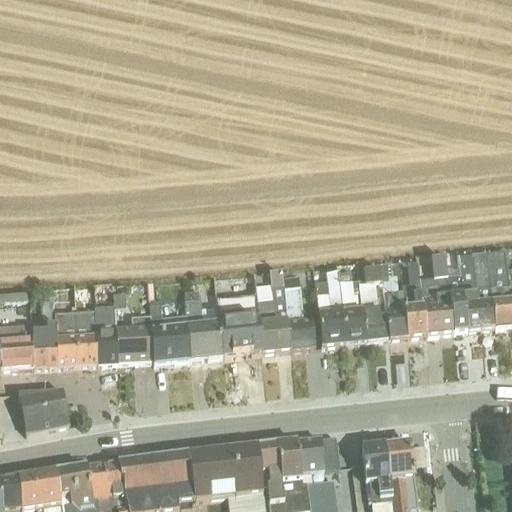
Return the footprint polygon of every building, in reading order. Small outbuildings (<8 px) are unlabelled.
[(463,299),(468,343),(480,342),(472,263),(468,264),(468,258),(458,259),(458,265),(463,299)] [(489,309),(493,341),(511,338),(511,332),(509,306),(508,290),(507,287),(507,278),(505,260),(494,261),(485,262),(489,309)] [(472,263),(480,342),(493,341),(489,309),(485,262),(472,263)] [(403,317),(407,349),(423,348),(426,348),(419,289),(415,264),(406,265),(407,272),(406,273),(408,294),(401,295),(402,299),(403,317)] [(448,301),(453,345),(468,343),(463,299),(458,265),(456,265),(456,270),(445,272),(447,286),(448,301)] [(419,289),(426,348),(453,345),(448,301),(447,286),(445,272),(445,266),(430,267),(434,288),(419,289)] [(380,277),(388,351),(407,349),(403,317),(402,299),(401,295),(399,278),(399,271),(390,272),(390,271),(380,272),(380,277)] [(358,295),(364,354),(388,351),(380,277),(356,280),(357,291),(358,295)] [(291,361),(283,286),(283,280),(269,280),(270,294),(255,295),(255,298),(257,312),(258,323),(262,364),(291,361)] [(344,356),(337,282),(337,281),(326,282),(326,290),(314,292),(321,358),(344,356)] [(337,282),(344,356),(364,354),(358,295),(357,291),(350,291),(350,281),(337,282)] [(283,286),(291,361),(313,359),(311,330),(302,331),(298,285),(283,286)] [(149,324),(153,372),(154,375),(188,371),(184,323),(161,326),(159,311),(155,311),(153,291),(146,292),(149,324)] [(224,316),(227,368),(262,364),(258,323),(248,324),(247,314),(257,312),(255,298),(235,301),(234,292),(214,294),(217,316),(224,316)] [(184,323),(188,371),(190,371),(221,368),(216,316),(201,318),(201,309),(199,309),(199,300),(183,300),(184,323)] [(28,301),(0,303),(0,311),(28,309),(28,301)] [(113,315),(114,318),(125,317),(124,301),(113,302),(113,315)] [(52,308),(40,309),(40,329),(52,329),(52,308)] [(95,321),(97,375),(101,375),(117,374),(115,338),(114,318),(113,315),(94,316),(95,321)] [(75,322),(77,376),(97,375),(95,321),(75,322)] [(56,357),(56,378),(77,376),(75,322),(54,323),(55,334),(55,336),(56,357)] [(130,337),(133,373),(138,372),(153,372),(149,324),(130,325),(130,337)] [(31,343),(32,379),(56,378),(56,357),(55,336),(55,334),(31,335),(31,342),(31,343)] [(0,381),(17,380),(32,379),(31,343),(26,343),(25,335),(0,336),(0,381)] [(115,338),(117,374),(133,373),(130,337),(129,337),(115,338)] [(62,401),(17,404),(25,444),(46,440),(69,435),(68,430),(65,415),(64,413),(62,401)] [(76,412),(68,414),(71,425),(78,424),(76,412)] [(296,449),(300,482),(311,481),(339,476),(335,445),(296,449)] [(387,451),(393,511),(417,511),(410,448),(387,451)] [(283,510),(270,511),(269,511),(309,511),(306,492),(302,492),(302,491),(300,482),(296,449),(276,451),(283,510)] [(393,511),(387,451),(385,452),(385,450),(362,453),(363,456),(361,456),(365,491),(369,490),(371,511),(393,511)] [(257,454),(262,494),(267,494),(270,511),(283,510),(276,451),(257,454)] [(187,462),(194,510),(208,508),(227,506),(227,511),(263,511),(262,494),(257,454),(187,462)] [(118,471),(125,511),(194,511),(194,510),(187,462),(172,464),(165,465),(136,469),(118,471)] [(125,511),(118,471),(102,473),(106,495),(111,495),(112,511),(125,511)] [(86,475),(92,511),(112,511),(111,495),(106,495),(102,473),(86,475)] [(54,480),(59,511),(92,511),(86,475),(54,480)] [(18,486),(20,511),(59,511),(54,480),(18,486)] [(300,482),(302,491),(312,489),(311,481),(300,482)] [(20,511),(18,486),(0,489),(0,511),(20,511)] [(335,511),(332,488),(306,492),(309,511),(335,511)]
